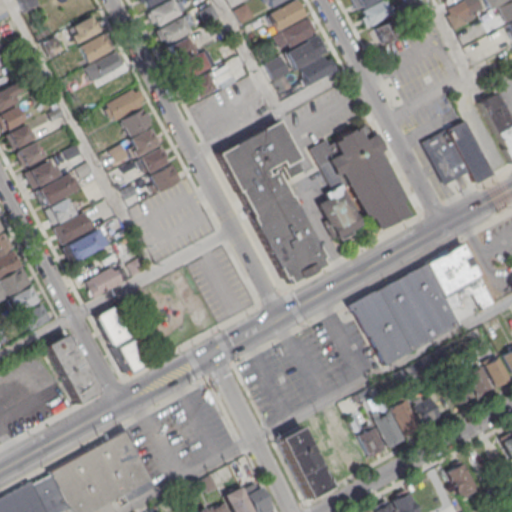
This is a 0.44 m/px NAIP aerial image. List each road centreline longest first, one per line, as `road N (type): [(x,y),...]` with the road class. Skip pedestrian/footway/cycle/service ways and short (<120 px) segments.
road 1 (residential): [(109,0),(281,315)]
road 2 (tertiary): [(281,315),(0,468)]
road 3 (tertiary): [(511,187),(281,315)]
road 4 (residential): [(442,226),(320,0)]
road 5 (residential): [(118,405),(0,184)]
road 6 (residential): [(315,511),(511,404)]
road 7 (residential): [(290,511),(210,354)]
